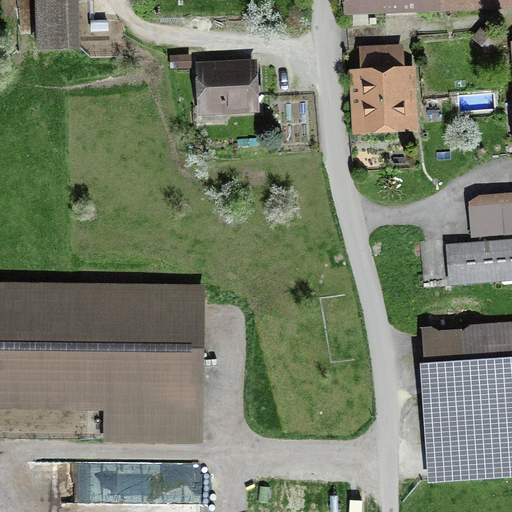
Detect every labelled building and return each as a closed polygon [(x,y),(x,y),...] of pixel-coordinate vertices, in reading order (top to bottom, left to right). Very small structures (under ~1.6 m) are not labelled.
[(37,0),(39,49),(70,48),(67,0),(37,0)] [(481,31),(476,37),(492,50),(496,44),(496,37),(489,31),(481,31)] [(364,76),(355,76),(357,127),(414,125),(412,74),(401,74),(400,50),(363,51),(364,76)] [(253,65),(200,68),(201,105),(224,104),(224,109),(255,108),(253,65)] [(511,200),(474,204),(477,236),(511,232),(511,200)] [(511,239),(447,245),(451,285),(511,280),(511,239)] [(0,403),(198,406),(199,291),(0,289),(0,403)] [(511,327),(423,334),(430,437),(511,430),(511,327)] [(202,511),(203,460),(25,460),(25,498),(93,499),(92,511),(202,511)]
